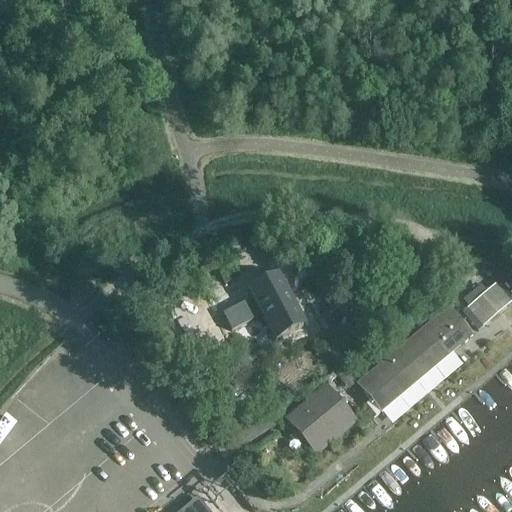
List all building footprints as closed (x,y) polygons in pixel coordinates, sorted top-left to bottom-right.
[(250,301),(222,316),(231,333),(260,318),(273,344),(303,328),(304,329),(306,328),(295,308),(278,276),(276,277),(277,278),(249,293),(248,292),(246,293),(250,301)] [(478,333),(511,304),(511,297),(500,283),(461,314),(478,333)] [(358,384),(356,386),(380,414),(471,337),(448,309),(443,313),(434,302),(415,318),(424,329),(358,384)] [(342,351),(334,342),(317,357),(324,366),(342,351)] [(343,366),(334,374),(349,392),(356,386),(358,384),(344,366),(343,366)] [(324,392),(290,421),(307,442),(316,452),(351,422),(326,394),(324,392)] [(210,511),(198,497),(179,511),(210,511)]
